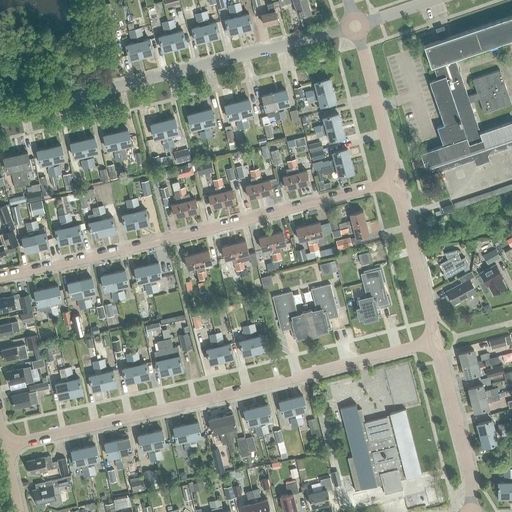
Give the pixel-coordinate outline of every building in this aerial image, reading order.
[(164,0),(166,8),(180,5),(178,0),(164,0)] [(215,0),(218,8),(224,6),(222,0),(215,0)] [(277,0),(278,2),(280,6),(280,7),(294,2),(298,17),(311,13),(306,0),(277,0)] [(274,8),(280,6),(278,2),(273,3),(267,4),(269,13),(261,15),(264,25),(278,22),(274,8)] [(232,18),(225,20),(229,34),(241,31),(237,17),(236,12),(230,13),(232,18)] [(242,16),(237,17),(241,31),(252,28),(249,14),(242,16)] [(168,21),(167,21),(170,30),(175,29),(172,15),(166,16),(168,21)] [(511,121),(480,133),(474,115),(470,102),(479,99),(483,113),(511,103),(500,70),(472,80),(477,93),(468,96),(459,71),(454,58),(511,38),(511,15),(448,38),(447,36),(448,35),(446,29),(439,31),(441,38),(442,37),(443,39),(424,46),(431,67),(433,66),(437,79),(429,82),(444,125),(436,128),(442,145),(420,153),(426,170),(426,169),(428,175),(474,160),(476,166),(490,161),(488,155),(511,146),(511,121)] [(207,19),(202,21),(207,40),(219,37),(215,22),(208,24),(207,19)] [(199,27),(192,28),(196,43),(207,40),(202,21),(198,22),(199,27)] [(182,31),(171,34),(174,48),(186,45),(182,31)] [(171,34),(165,35),(159,37),(163,51),(174,48),(171,34)] [(149,39),(138,42),(141,57),(153,54),(149,39)] [(138,42),(126,45),(130,60),(141,57),(138,42)] [(316,89),(310,90),(312,96),(332,91),(329,79),(315,83),(316,89)] [(303,97),(301,87),(294,89),(296,99),(303,97)] [(285,90),(274,93),(277,107),(289,104),(285,90)] [(332,91),(312,96),(313,101),(319,100),(321,106),(335,102),(332,91)] [(262,96),(267,116),(268,118),(274,116),(275,122),(281,120),(279,112),(277,107),(274,93),(262,96)] [(248,99),(237,102),(241,122),(247,120),(246,116),(252,114),(248,99)] [(237,102),(225,105),(229,120),(235,118),(236,123),(241,122),(237,102)] [(211,109),(199,112),(203,127),(204,131),(210,130),(209,125),(215,123),(211,109)] [(199,112),(188,115),(192,129),(198,128),(203,127),(199,112)] [(325,124),(319,126),(321,131),(341,126),(338,114),(324,118),(325,124)] [(174,118),(162,121),(166,136),(167,141),(173,139),(172,134),(178,133),(174,118)] [(162,121),(151,124),(154,139),(161,137),(162,137),(163,142),(167,141),(166,136),(162,121)] [(267,139),(273,138),(270,124),(263,125),(267,139)] [(235,144),(232,129),(231,130),(230,126),(224,127),(228,143),(229,145),(235,144)] [(341,126),(321,131),(322,136),(328,135),(330,141),(344,137),(341,126)] [(128,130),(116,133),(120,152),(126,151),(124,146),(131,145),(128,130)] [(116,133),(104,136),(107,150),(114,149),(115,154),(120,152),(116,133)] [(97,152),(94,138),(82,140),(86,155),(97,152)] [(86,155),(82,140),(70,143),(74,158),(86,155)] [(308,145),(309,152),(323,149),(321,142),(308,145)] [(49,148),(52,163),(58,161),(64,160),(61,145),(49,148)] [(261,147),(262,154),(269,152),(267,145),(261,147)] [(49,148),(37,151),(40,165),(47,164),(48,168),(53,167),(53,165),(52,163),(49,148)] [(191,160),(188,149),(174,152),(177,164),(191,160)] [(334,159),(328,161),(330,166),(350,161),(347,149),(333,153),(334,159)] [(270,152),(274,165),(281,163),(278,150),(270,152)] [(310,153),(312,160),(323,157),(322,150),(310,153)] [(233,154),(238,174),(245,172),(240,152),(233,154)] [(27,153),(15,156),(22,185),(29,184),(26,171),(25,172),(24,169),(31,167),(27,153)] [(141,153),(135,154),(137,164),(143,163),(141,153)] [(22,185),(15,156),(4,158),(7,173),(12,172),(15,187),(22,185)] [(158,156),(152,157),(155,167),(161,165),(158,156)] [(93,158),(87,159),(89,168),(95,167),(93,158)] [(330,166),(323,168),(321,168),(322,174),(337,170),(339,176),(353,173),(350,161),(330,166)] [(198,176),(207,173),(204,162),(195,164),(198,176)] [(107,166),(109,178),(116,177),(114,164),(107,166)] [(299,172),(297,167),(293,168),(298,186),(309,184),(306,171),(299,172)] [(226,169),(229,181),(235,179),(232,168),(226,169)] [(298,186),(293,168),(289,169),(290,175),(283,177),(286,189),(298,186)] [(99,170),(102,181),(108,180),(106,169),(99,170)] [(178,178),(185,176),(183,169),(176,171),(178,178)] [(321,169),(315,170),(318,182),(324,181),(321,169)] [(73,190),(69,174),(63,175),(66,192),(73,190)] [(38,178),(43,195),(49,194),(45,176),(38,178)] [(260,176),(256,177),(261,196),(272,193),(271,189),(269,180),(262,182),(260,176)] [(251,184),(246,186),(249,199),(261,196),(256,177),(252,179),(252,178),(250,179),(251,184)] [(151,195),(148,181),(141,182),(144,196),(151,195)] [(182,196),(180,189),(178,182),(171,184),(176,204),(171,205),(175,218),(187,215),(182,196)] [(42,197),(38,183),(32,185),(35,199),(42,197)] [(224,191),(223,186),(219,187),(223,205),(235,202),(232,189),(224,191)] [(170,197),(167,187),(160,188),(163,199),(170,197)] [(223,205),(219,187),(215,188),(216,193),(208,195),(212,208),(223,205)] [(79,197),(81,209),(88,208),(85,195),(85,190),(79,191),(79,196),(79,197)] [(182,196),(187,215),(198,212),(195,199),(190,200),(188,194),(186,195),(182,196)] [(9,199),(10,205),(20,203),(19,197),(9,199)] [(45,209),(43,201),(31,203),(33,212),(45,209)] [(6,204),(0,206),(0,221),(1,224),(12,219),(6,204)] [(452,204),(443,207),(445,213),(454,209),(452,204)] [(11,208),(15,225),(22,223),(18,206),(11,208)] [(138,206),(133,207),(137,227),(149,224),(146,210),(139,211),(138,206)] [(94,214),(87,216),(89,222),(92,237),(104,234),(101,220),(100,215),(98,207),(92,208),(94,214)] [(129,213),(122,215),(126,229),(137,227),(133,207),(128,209),(129,213)] [(351,221),(338,224),(340,229),(347,227),(366,222),(363,211),(350,214),(351,221)] [(106,219),(101,220),(104,234),(116,232),(112,217),(106,219)] [(336,220),(329,222),(331,230),(338,228),(336,220)] [(71,221),(66,223),(71,242),(82,239),(80,229),(79,225),(73,226),(71,221)] [(319,222),(308,225),(312,244),(316,243),(315,237),(323,235),(319,222)] [(366,222),(347,227),(348,232),(349,233),(354,232),(355,237),(356,238),(360,237),(369,235),(366,222)] [(62,229),(55,230),(59,245),(71,242),(66,223),(61,224),(62,229)] [(312,244),(308,225),(296,228),(299,241),(307,239),(308,245),(312,244)] [(38,229),(33,230),(37,250),(49,247),(46,232),(45,232),(39,234),(38,229)] [(340,229),(332,231),(334,238),(341,236),(341,234),(340,229)] [(13,230),(3,234),(8,248),(18,244),(13,230)] [(28,236),(22,238),(25,252),(37,250),(33,230),(27,231),(28,236)] [(282,232),(270,235),(275,253),(279,252),(281,252),(279,246),(286,245),(282,232)] [(275,253),(270,235),(259,238),(262,251),(268,249),(270,255),(271,254),(275,253)] [(336,241),(338,249),(352,246),(350,238),(336,241)] [(497,248),(503,244),(500,239),(494,243),(497,248)] [(245,241),(233,244),(238,263),(242,262),(250,260),(248,254),(245,241)] [(238,263),(233,244),(222,247),(225,260),(231,258),(233,264),(234,264),(238,263)] [(307,259),(304,248),(295,250),(298,261),(307,259)] [(483,256),(488,265),(500,258),(495,249),(483,256)] [(456,250),(444,253),(448,260),(439,264),(444,273),(442,274),(445,278),(463,269),(468,266),(469,266),(464,257),(460,259),(456,250)] [(208,251),(196,254),(201,272),(205,271),(204,265),(211,263),(208,251)] [(358,255),(361,265),(371,263),(368,252),(358,255)] [(196,254),(185,256),(188,269),(195,268),(197,273),(201,272),(196,254)] [(319,265),(322,275),(332,273),(329,262),(319,265)] [(158,263),(146,266),(149,280),(150,285),(156,284),(155,279),(161,277),(158,263)] [(501,279),(503,278),(496,265),(480,273),(487,286),(488,286),(493,295),(506,288),(501,279)] [(146,266),(134,268),(138,283),(144,281),(149,280),(146,266)] [(242,278),(248,276),(246,269),(244,269),(240,270),(242,278)] [(361,318),(362,322),(382,316),(379,306),(388,304),(380,269),(360,274),(366,298),(356,300),(358,308),(357,309),(359,318),(361,318)] [(125,271),(113,273),(116,288),(119,287),(121,286),(128,285),(125,271)] [(461,283),(446,291),(453,305),(476,292),(469,279),(474,277),(471,271),(458,278),(461,283)] [(113,273),(101,276),(104,290),(111,289),(112,294),(117,292),(116,288),(113,273)] [(273,286),(271,275),(260,278),(263,288),(273,286)] [(91,278),(79,281),(84,300),(89,299),(88,294),(95,293),(91,278)] [(79,281),(68,284),(71,298),(77,297),(80,309),(86,308),(84,300),(79,281)] [(311,310),(306,311),(313,336),(317,335),(317,333),(332,329),(329,319),(338,317),(330,284),(311,289),(316,310),(311,312),(311,310)] [(58,286),(46,288),(49,303),(50,308),(56,306),(55,302),(61,300),(58,286)] [(46,288),(34,291),(38,306),(44,304),(49,303),(46,288)] [(313,336),(306,311),(302,312),(302,314),(297,315),(291,291),(272,296),(281,331),(290,329),(293,339),(307,335),(308,337),(313,336)] [(32,311),(29,294),(19,296),(23,313),(32,311)] [(0,312),(8,311),(8,309),(15,308),(13,297),(5,299),(5,298),(0,298),(0,312)] [(105,305),(107,317),(114,316),(114,315),(117,314),(116,305),(111,306),(111,304),(105,305)] [(105,317),(103,306),(96,308),(99,319),(105,317)] [(62,312),(65,325),(72,323),(69,311),(62,312)] [(20,315),(22,323),(34,320),(32,312),(20,315)] [(73,321),(76,336),(83,334),(83,332),(84,331),(83,330),(84,330),(83,329),(82,327),(80,321),(82,321),(82,317),(79,318),(78,315),(72,316),(73,319),(71,320),(72,322),(73,321)] [(159,320),(160,325),(184,320),(183,315),(159,320)] [(192,317),(195,329),(202,327),(199,315),(192,317)] [(0,338),(5,337),(6,335),(13,333),(19,331),(17,322),(11,323),(0,324),(0,338)] [(145,326),(148,337),(153,335),(152,331),(160,329),(159,323),(145,326)] [(191,349),(188,333),(178,335),(182,351),(191,349)] [(26,338),(28,350),(40,347),(37,335),(26,338)] [(267,350),(263,335),(251,338),(255,353),(267,350)] [(183,370),(177,347),(173,348),(171,338),(164,340),(171,373),(183,370)] [(251,338),(239,341),(243,355),(255,353),(251,338)] [(489,342),(491,350),(506,346),(504,338),(489,342)] [(121,351),(118,340),(112,341),(114,352),(121,351)] [(159,375),(171,373),(164,340),(157,342),(159,351),(154,352),(159,375)] [(222,340),(217,342),(222,361),(233,358),(230,344),(223,345),(222,340)] [(213,348),(206,349),(210,364),(222,361),(217,342),(211,343),(213,348)] [(25,345),(16,347),(16,346),(1,350),(3,360),(18,357),(19,360),(28,358),(25,345)] [(44,349),(47,362),(53,360),(52,354),(58,353),(56,347),(44,349)] [(473,350),(459,354),(462,365),(476,362),(473,350)] [(476,362),(462,365),(465,377),(479,374),(478,367),(499,362),(498,356),(489,358),(481,361),(476,362)] [(43,359),(32,361),(33,369),(45,366),(43,359)] [(139,360),(133,361),(138,380),(150,378),(146,363),(140,365),(139,360)] [(129,367),(123,369),(126,383),(138,380),(133,361),(128,362),(129,367)] [(22,369),(6,372),(9,385),(24,381),(25,384),(33,382),(30,367),(22,369)] [(486,371),(487,378),(504,374),(502,367),(486,371)] [(62,382),(56,384),(59,398),(71,396),(67,381),(66,376),(65,368),(59,370),(62,382)] [(113,371),(101,374),(104,388),(116,385),(113,371)] [(96,375),(89,376),(92,391),(104,388),(101,374),(96,375)] [(79,378),(67,381),(71,396),(83,393),(79,378)] [(36,384),(37,391),(49,389),(48,382),(36,384)] [(468,389),(471,401),(490,396),(489,390),(484,392),(482,385),(468,389)] [(35,391),(11,396),(14,409),(38,403),(35,391)] [(490,396),(471,401),(474,412),(488,409),(487,402),(499,399),(498,394),(490,396)] [(303,396),(290,399),(294,413),(296,418),(301,416),(300,412),(306,410),(303,396)] [(290,399),(279,402),(283,416),(289,414),(294,413),(290,399)] [(267,404),(256,407),(261,427),(266,425),(265,421),(271,419),(267,404)] [(364,422),(361,410),(357,411),(355,404),(340,408),(348,441),(352,457),(347,458),(355,491),(376,485),(382,483),(385,493),(402,489),(400,479),(405,478),(406,478),(422,474),(405,409),(389,413),(390,416),(364,422)] [(256,407),(244,410),(247,425),(254,423),(255,428),(261,427),(256,407)] [(232,413),(231,414),(231,412),(225,413),(226,415),(220,416),(224,431),(227,443),(233,442),(232,438),(236,435),(235,428),(236,428),(232,413)] [(219,432),(220,437),(222,445),(227,443),(224,431),(220,416),(209,419),(212,434),(219,432)] [(307,421),(310,431),(317,429),(315,419),(307,421)] [(491,420),(477,424),(480,436),(494,432),(493,427),(491,420)] [(197,422),(185,425),(188,439),(190,444),(195,443),(194,438),(200,437),(197,422)] [(185,425),(173,427),(177,442),(183,440),(184,445),(190,444),(188,439),(185,425)] [(162,430),(150,433),(153,447),(159,446),(165,445),(162,430)] [(283,441),(280,430),(273,431),(281,458),(287,456),(283,441)] [(494,432),(480,436),(483,447),(497,444),(494,432)] [(150,433),(138,436),(141,450),(148,449),(149,453),(154,452),(153,447),(150,433)] [(249,455),(244,437),(236,438),(241,457),(243,456),(244,458),(247,457),(247,456),(249,455)] [(128,438),(117,440),(120,455),(121,460),(123,468),(128,466),(127,461),(133,459),(132,452),(128,438)] [(117,440),(105,443),(108,458),(115,456),(116,461),(121,460),(120,455),(117,440)] [(95,445),(83,448),(86,463),(92,461),(98,460),(95,445)] [(83,448),(71,451),(75,465),(81,464),(82,468),(87,467),(86,463),(83,448)] [(211,450),(215,470),(223,468),(219,448),(211,450)] [(495,452),(497,459),(508,456),(507,449),(495,452)] [(44,458),(44,457),(26,461),(29,474),(47,470),(57,467),(56,462),(52,463),(50,456),(44,458)] [(57,460),(60,474),(68,472),(65,458),(57,460)] [(116,482),(114,470),(107,471),(110,483),(116,482)] [(143,472),(147,488),(154,486),(151,470),(143,472)] [(331,473),(334,487),(341,485),(338,471),(331,473)] [(33,490),(33,491),(32,491),(32,498),(35,502),(36,502),(36,504),(50,501),(51,504),(56,505),(60,502),(59,495),(60,495),(58,487),(72,483),(70,476),(45,482),(46,487),(33,490)] [(129,479),(132,490),(131,490),(129,485),(127,485),(129,494),(133,494),(132,491),(144,488),(141,477),(129,479)] [(308,494),(312,507),(330,503),(327,490),(332,489),(330,477),(320,480),(323,490),(308,494)] [(261,480),(263,490),(270,489),(267,478),(261,480)] [(280,496),(283,511),(291,511),(297,511),(293,494),(298,493),(296,482),(285,485),(288,494),(280,496)] [(510,483),(498,483),(498,498),(510,498),(510,483)] [(223,488),(226,500),(234,498),(231,486),(223,488)] [(232,487),(235,497),(241,496),(238,486),(232,487)] [(188,488),(182,489),(185,501),(191,500),(188,488)] [(258,489),(252,491),(256,511),(270,511),(267,499),(259,501),(259,498),(260,498),(258,489)] [(256,511),(252,491),(246,492),(248,501),(249,501),(250,504),(242,506),(243,511),(256,511)] [(113,499),(115,508),(127,506),(125,497),(113,499)] [(220,499),(214,501),(216,511),(230,511),(230,510),(223,511),(220,499)] [(104,505),(106,511),(115,511),(113,503),(104,505)]
